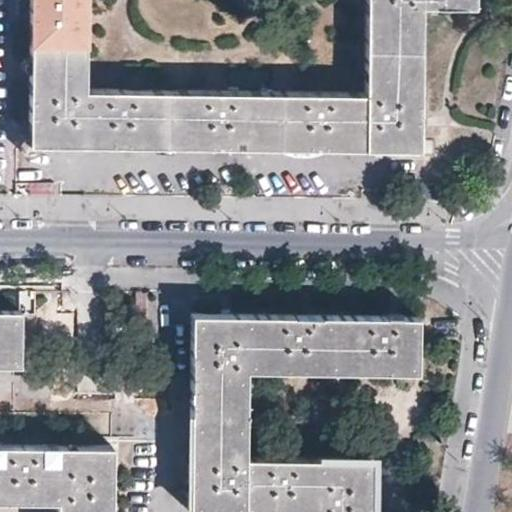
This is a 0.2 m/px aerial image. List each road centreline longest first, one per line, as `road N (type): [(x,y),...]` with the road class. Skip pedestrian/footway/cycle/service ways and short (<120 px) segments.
road 1 (residential): [(511,244),(0,239)]
road 2 (secondary): [(511,264),(474,511)]
